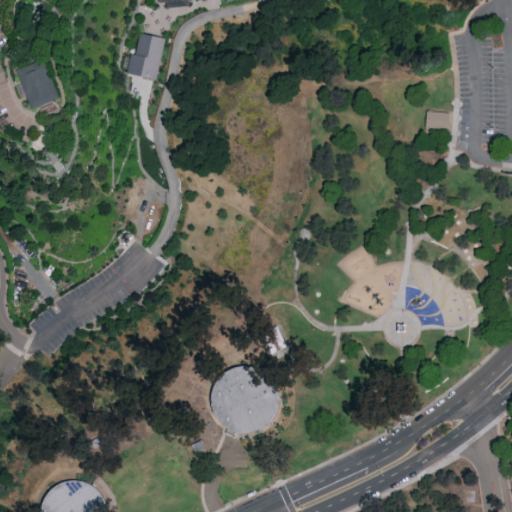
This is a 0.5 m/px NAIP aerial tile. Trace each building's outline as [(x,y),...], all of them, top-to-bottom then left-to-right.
[(158,0),(192,0),(192,4),(166,9),(165,3),(159,4),(158,0)] [(140,33),(166,39),(158,81),(127,74),(131,55),(135,55),(140,33)] [(15,73),(43,62),(58,100),(30,111),(15,73)] [(424,109),(422,124),(444,127),(446,112),(424,109)] [(283,323),(294,348),(290,349),(277,355),(266,331),(283,323)] [(215,407),(215,395),(219,385),(226,376),(235,370),(246,368),(257,368),(267,373),(275,380),(280,390),(282,401),(280,412),(275,422),(267,429),(257,434),(246,435),(235,432),(228,427),(226,426),(219,417),(215,407)] [(47,511),(48,505),(52,495),(59,488),(69,483),(79,482),(90,485),(99,491),(105,499),(108,510),(107,511),(47,511)]
